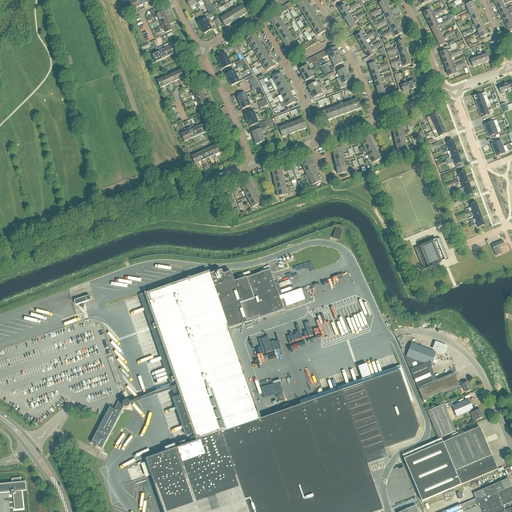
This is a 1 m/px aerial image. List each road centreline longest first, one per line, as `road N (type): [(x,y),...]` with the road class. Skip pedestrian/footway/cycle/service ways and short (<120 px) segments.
road 1 (unclassified): [(0,259),(251,165)]
road 2 (unclassified): [(511,448),(471,359),(434,334),(395,334)]
road 3 (residential): [(257,15),(318,139)]
road 4 (residential): [(374,117),(314,0)]
road 5 (residential): [(251,165),(200,51)]
